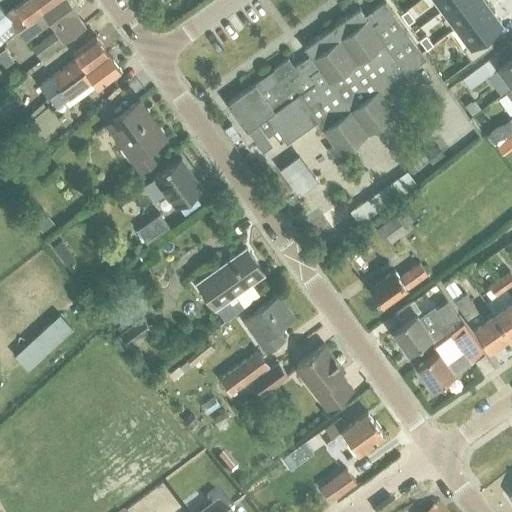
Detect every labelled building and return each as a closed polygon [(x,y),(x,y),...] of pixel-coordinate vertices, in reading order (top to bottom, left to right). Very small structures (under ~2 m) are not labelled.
[(0,43),(18,28),(55,0),(21,0),(6,12),(0,5),(0,43)] [(71,0),(55,0),(18,28),(17,28),(26,40),(51,21),(55,26),(57,29),(33,48),(40,58),(65,39),(64,38),(85,23),(76,10),(78,9),(71,0)] [(438,0),(444,8),(455,0),(438,0)] [(455,0),(444,8),(452,19),(457,26),(488,3),(485,0),(455,0)] [(256,84),(228,104),(248,132),(249,131),(262,149),(271,142),(268,137),(278,130),(287,143),(318,120),(324,128),(323,128),(341,153),(396,114),(380,92),(407,72),(402,66),(408,62),(412,68),(426,58),(385,1),(371,11),(373,14),(367,18),(360,9),(361,8),(360,7),(304,48),(305,49),(306,48),(314,59),(304,65),(302,62),(295,67),(289,60),(271,73),(272,73),(256,85),(256,84)] [(488,3),(457,26),(469,42),(470,42),(466,45),(463,48),(467,54),(472,60),(483,52),(494,44),(489,37),(486,32),(501,21),(498,16),(493,10),(488,3)] [(404,11),(401,13),(408,23),(415,18),(408,9),(404,11)] [(422,37),(420,39),(427,49),(433,44),(426,34),(422,37)] [(53,75),(40,85),(49,98),(61,86),(109,52),(97,36),(74,52),(78,57),(53,75)] [(486,61),(464,78),(471,88),(488,75),(502,94),(508,90),(511,87),(511,49),(508,44),(486,61)] [(120,68),(109,52),(61,86),(49,98),(56,108),(94,80),(98,85),(120,68)] [(0,109),(5,115),(21,100),(12,90),(0,100),(0,109)] [(154,146),(167,137),(140,100),(112,120),(127,140),(121,144),(140,172),(161,157),(154,146)] [(231,124),(225,129),(234,142),(241,137),(231,124)] [(511,135),(498,146),(504,154),(511,148),(511,135)] [(176,208),(203,188),(181,158),(154,177),(176,208)] [(408,171),(389,185),(398,198),(417,184),(408,171)] [(40,207),(30,214),(43,230),(52,223),(40,207)] [(409,208),(380,229),(390,243),(407,230),(405,228),(413,222),(411,219),(415,216),(409,208)] [(333,210),(324,216),(334,229),(343,222),(333,210)] [(160,213),(137,229),(147,243),(170,227),(160,213)] [(62,240),(53,246),(60,255),(69,249),(62,240)] [(246,247),(197,282),(215,308),(217,307),(226,319),(243,305),(259,294),(251,283),(264,273),(246,247)] [(383,306),(429,273),(421,263),(401,277),(396,269),(370,288),(383,306)] [(500,278),(508,288),(511,285),(511,272),(511,271),(500,278)] [(448,280),(459,297),(469,290),(458,274),(448,280)] [(511,333),(511,294),(508,288),(500,278),(499,279),(490,285),(497,296),(487,303),(494,313),(495,312),(510,334),(511,333)] [(495,312),(494,313),(485,319),(467,292),(456,300),(490,349),(510,334),(495,312)] [(278,329),(295,317),(279,294),(243,319),(267,352),(285,339),(278,329)] [(394,333),(408,352),(459,317),(448,301),(424,318),(420,314),(422,313),(415,304),(397,317),(404,326),(394,333)] [(128,345),(151,328),(143,317),(120,333),(128,345)] [(60,323),(43,337),(51,347),(69,332),(60,323)] [(438,351),(418,365),(434,388),(485,352),(464,323),(434,344),(438,351)] [(37,334),(17,355),(33,370),(53,349),(37,334)] [(209,341),(188,358),(193,365),(214,348),(209,341)] [(345,370),(324,344),(297,365),(309,381),(308,382),(328,409),(353,389),(341,373),(345,370)] [(232,393),(269,365),(258,351),(221,378),(232,393)] [(279,362),(252,381),(262,395),(289,375),(279,362)] [(226,418),(230,416),(225,408),(213,415),(220,428),(229,423),(226,418)] [(358,452),(384,434),(368,410),(347,425),(341,416),(325,428),(332,438),(342,430),(358,452)] [(192,413),(183,421),(190,429),(199,422),(192,413)] [(273,454),(286,445),(277,433),(264,442),(273,454)] [(292,451),(283,458),(291,469),(300,462),(292,451)] [(232,474),(238,468),(226,454),(220,460),(232,474)] [(330,499),(356,481),(347,468),(321,487),(330,499)] [(212,508),(206,511),(233,511),(234,511),(221,495),(219,491),(212,496),(207,500),(212,508)]
